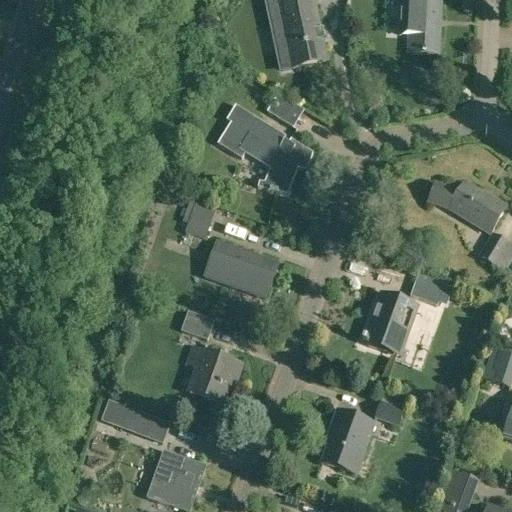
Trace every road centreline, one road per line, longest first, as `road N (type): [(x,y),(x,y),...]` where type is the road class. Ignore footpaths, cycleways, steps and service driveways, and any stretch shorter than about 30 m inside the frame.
road 1 (residential): [(483,126),(410,134),(367,157),(239,511)]
road 2 (residential): [(483,126),(491,0)]
